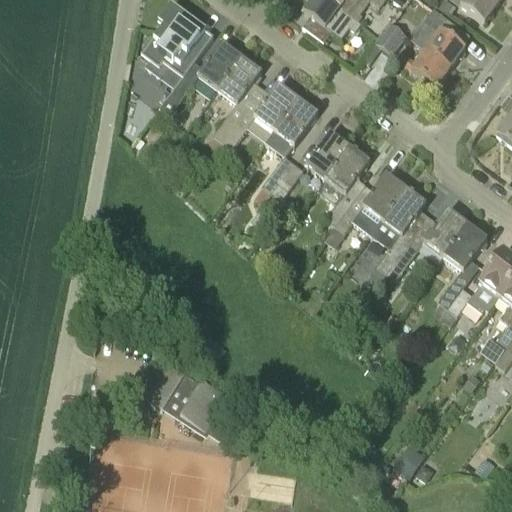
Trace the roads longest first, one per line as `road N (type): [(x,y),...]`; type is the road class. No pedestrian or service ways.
road 1 (residential): [(32,511),(128,0)]
road 2 (residential): [(437,149),(327,66),(302,61),(249,20)]
road 3 (residential): [(437,149),(511,51)]
